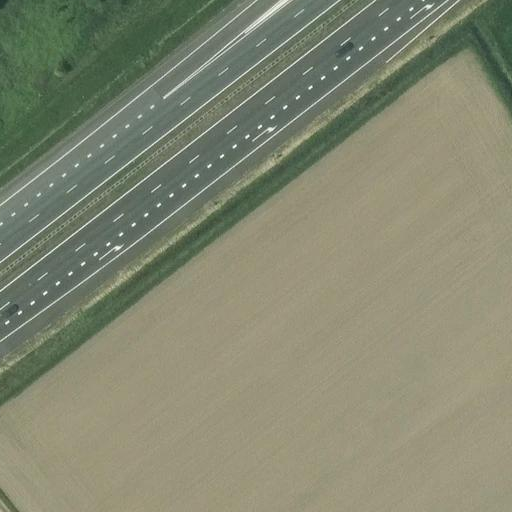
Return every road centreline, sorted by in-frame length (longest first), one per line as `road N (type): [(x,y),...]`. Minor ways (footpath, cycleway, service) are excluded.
road 1 (motorway): [(0,310),(399,0)]
road 2 (motorway): [(174,111),(0,246)]
road 3 (motorway): [(318,0),(174,111)]
road 4 (motorway): [(279,0),(174,111)]
